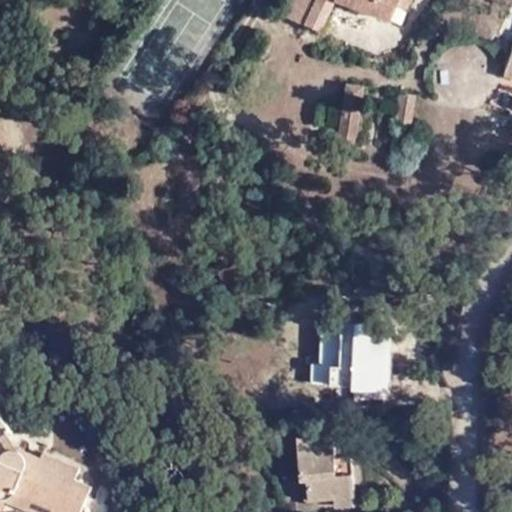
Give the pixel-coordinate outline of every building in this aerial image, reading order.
[(288,0),(282,12),(318,30),(332,0),(342,0),(388,19),(394,4),(406,9),(409,0),(288,0)] [(511,41),(510,41),(500,75),(511,78),(511,41)] [(360,85),(344,82),(334,147),(351,149),(360,85)] [(409,122),(414,93),(400,90),(393,120),(409,122)] [(403,160),(409,122),(393,120),(387,158),(403,160)] [(344,318),(360,319),(360,309),(323,306),(318,376),(330,377),(332,355),(341,356),(344,318)] [(389,322),(360,319),(344,318),(341,356),(332,355),(330,377),(385,382),(389,322)] [(0,496),(6,497),(11,496),(22,492),(65,511),(67,511),(83,511),(94,488),(75,480),(80,468),(43,451),(38,463),(24,457),(21,452),(16,449),(8,448),(2,439),(9,434),(0,421),(0,496)] [(334,453),(334,431),(300,432),(304,496),(335,496),(335,503),(354,503),(352,453),(334,453)] [(37,511),(64,511),(65,511),(22,492),(16,502),(37,511)]
